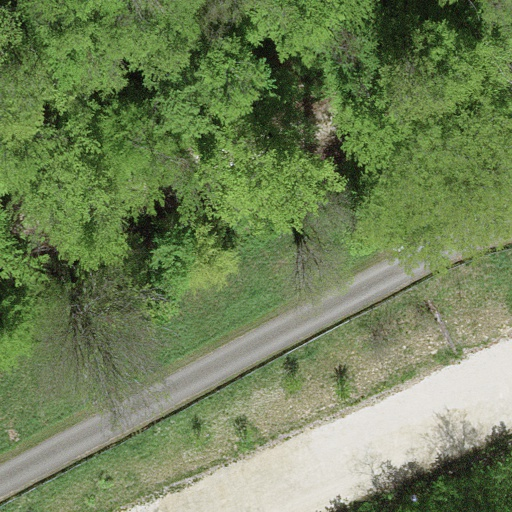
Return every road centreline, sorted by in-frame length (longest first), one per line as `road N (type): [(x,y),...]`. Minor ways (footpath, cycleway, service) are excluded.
road 1 (residential): [(0,485),(511,217)]
road 2 (track): [(511,75),(243,144),(0,219)]
